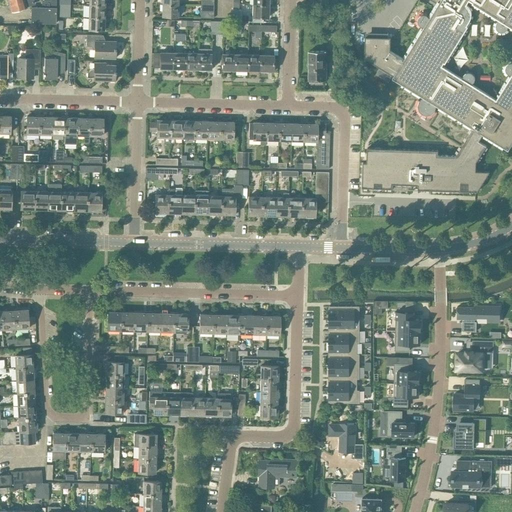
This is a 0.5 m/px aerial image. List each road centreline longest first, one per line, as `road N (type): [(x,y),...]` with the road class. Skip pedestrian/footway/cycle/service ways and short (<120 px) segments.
road 1 (residential): [(90,291),(87,404),(83,418),(55,419),(45,408),(39,290)]
road 2 (residential): [(221,511),(231,449),(243,438),(291,439),(297,296)]
road 3 (residential): [(439,249),(438,396),(415,511)]
road 4 (residential): [(90,291),(297,296)]
road 5 (residential): [(287,105),(332,106),(345,118),(343,248)]
road 6 (tertiary): [(134,242),(298,247)]
road 7 (residential): [(137,102),(287,105)]
road 8 (residential): [(134,242),(137,102)]
road 9 (residential): [(0,98),(137,102)]
road 10 (tertiary): [(0,239),(134,242)]
